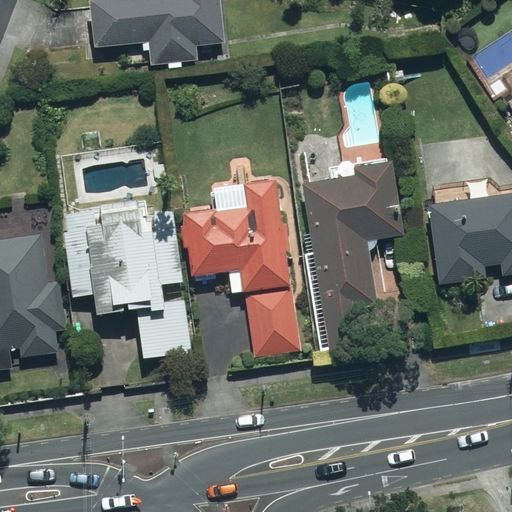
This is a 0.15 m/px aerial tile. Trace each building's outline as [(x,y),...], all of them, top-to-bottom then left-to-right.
[(96,0),(92,0),(97,46),(146,41),(148,65),(200,60),(198,47),(225,45),(220,0),(96,0)] [(363,174),(311,181),(333,349),(376,344),(371,306),(383,304),(374,243),(413,238),(403,164),(362,169),(363,174)] [(222,217),(193,220),(201,281),(246,275),(257,358),(310,352),(288,174),(250,179),(253,208),(221,212),(222,217)] [(511,196),(442,201),(442,207),(447,285),(494,283),(493,264),(507,263),(508,280),(511,280),(511,196)] [(108,208),(71,213),(83,299),(103,296),(105,313),(151,307),(159,359),(200,353),(180,207),(110,217),(108,208)] [(51,236),(0,240),(0,400),(3,401),(0,371),(17,369),(15,357),(63,352),(61,332),(71,331),(66,281),(55,282),(51,236)]
